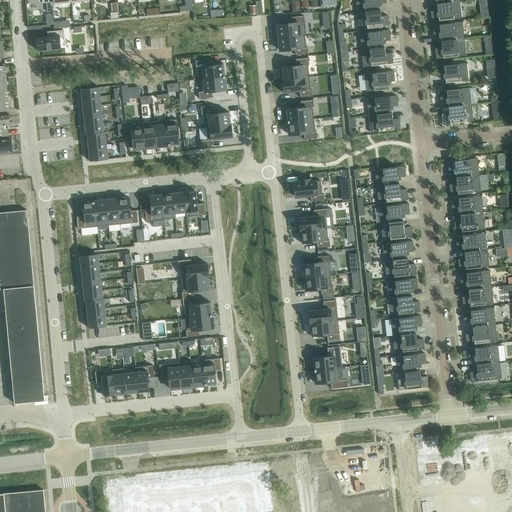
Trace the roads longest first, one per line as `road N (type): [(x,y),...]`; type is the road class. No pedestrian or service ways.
road 1 (residential): [(271,171),(257,31),(235,34),(250,173)]
road 2 (residential): [(449,415),(420,147)]
road 3 (residential): [(299,431),(271,171)]
road 4 (residential): [(60,417),(43,193)]
road 5 (residential): [(213,177),(235,398)]
road 6 (residential): [(60,417),(235,398)]
road 7 (residential): [(66,458),(239,437)]
road 8 (residential): [(43,193),(213,177)]
road 9 (residential): [(22,64),(172,53)]
road 10 (residential): [(420,147),(405,0)]
road 11 (residential): [(43,193),(31,159),(22,64)]
